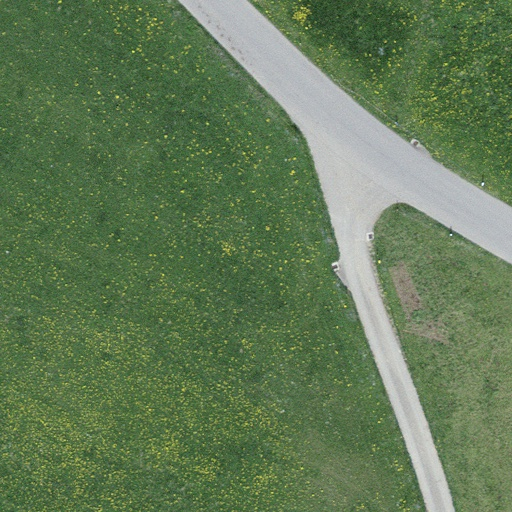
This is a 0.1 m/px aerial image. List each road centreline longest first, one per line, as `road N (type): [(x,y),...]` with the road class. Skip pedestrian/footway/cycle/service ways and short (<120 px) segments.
road 1 (track): [(435,511),(336,185),(334,125)]
road 2 (tertiary): [(511,236),(334,125),(204,0)]
